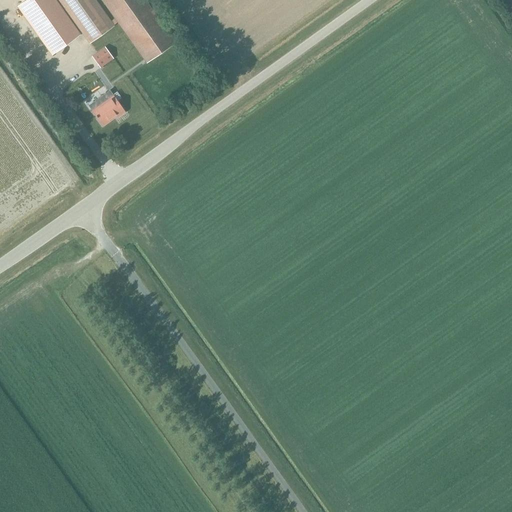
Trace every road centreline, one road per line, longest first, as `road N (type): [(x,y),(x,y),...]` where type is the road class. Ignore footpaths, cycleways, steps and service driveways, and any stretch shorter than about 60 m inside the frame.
road 1 (unclassified): [(302,511),(80,209)]
road 2 (unclassified): [(80,209),(370,0)]
